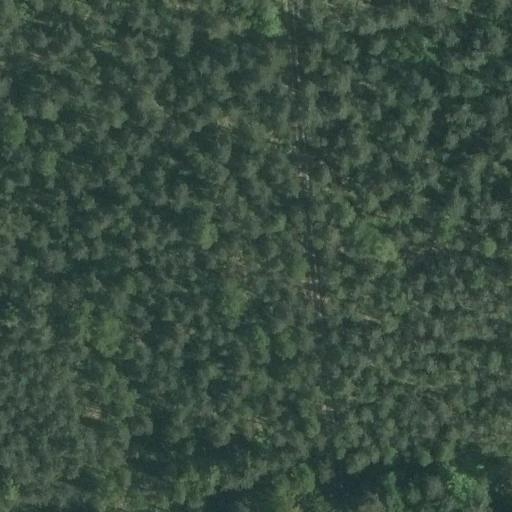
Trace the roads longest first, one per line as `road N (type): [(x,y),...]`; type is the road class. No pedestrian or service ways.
road 1 (track): [(336,511),(288,0)]
road 2 (track): [(0,507),(332,467)]
road 3 (track): [(511,453),(332,467)]
